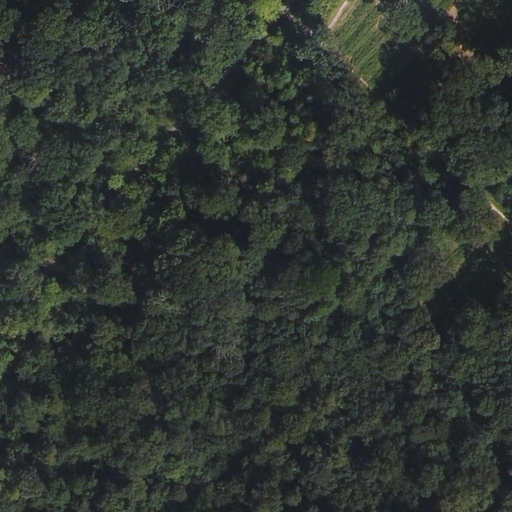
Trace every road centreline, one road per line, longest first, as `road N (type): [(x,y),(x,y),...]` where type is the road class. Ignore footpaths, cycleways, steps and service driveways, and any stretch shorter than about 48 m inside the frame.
road 1 (track): [(511,237),(241,0)]
road 2 (track): [(448,0),(511,195)]
